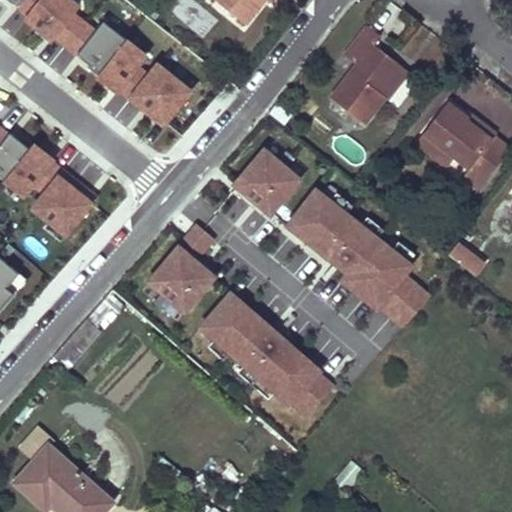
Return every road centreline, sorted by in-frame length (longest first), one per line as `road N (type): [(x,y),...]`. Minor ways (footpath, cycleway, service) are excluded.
road 1 (residential): [(168,191),(0,395)]
road 2 (residential): [(329,0),(168,191)]
road 3 (residential): [(168,191),(0,57)]
